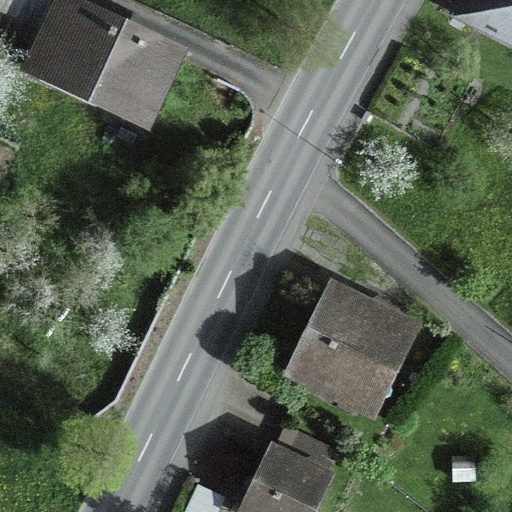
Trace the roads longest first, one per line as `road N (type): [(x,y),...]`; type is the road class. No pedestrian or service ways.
road 1 (tertiary): [(108,511),(289,153)]
road 2 (residential): [(289,153),(511,369)]
road 3 (tertiary): [(289,153),(377,0)]
